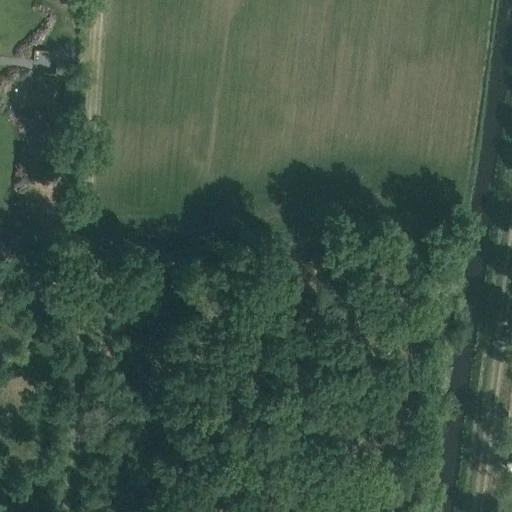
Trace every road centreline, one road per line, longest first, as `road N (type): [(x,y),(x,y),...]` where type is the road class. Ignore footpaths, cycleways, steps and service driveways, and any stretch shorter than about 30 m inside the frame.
road 1 (track): [(102,0),(86,275),(56,511)]
road 2 (track): [(511,188),(468,511)]
